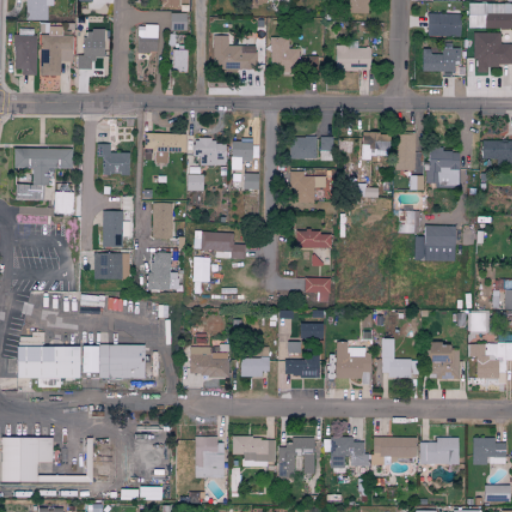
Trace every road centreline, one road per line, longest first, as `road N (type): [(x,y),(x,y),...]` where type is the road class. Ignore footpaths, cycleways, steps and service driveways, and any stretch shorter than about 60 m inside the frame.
road 1 (residential): [(0,106),(511,108)]
road 2 (residential): [(180,407),(511,412)]
road 3 (residential): [(281,107),(267,127),(270,285)]
road 4 (residential): [(89,107),(89,255)]
